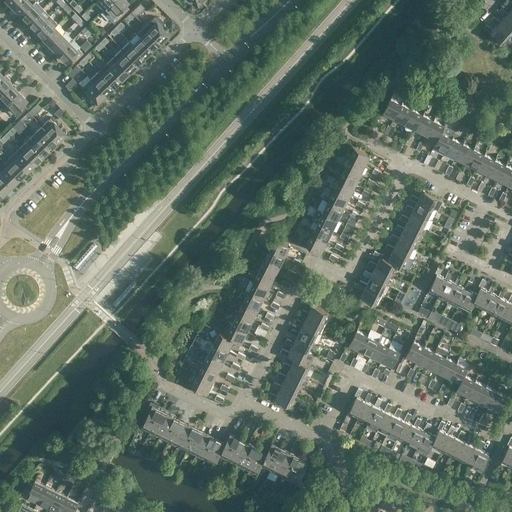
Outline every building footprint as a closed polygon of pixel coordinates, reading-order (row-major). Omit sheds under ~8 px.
[(19,0),(13,6),(20,14),(31,4),(34,0),(19,0)] [(34,0),(31,4),(20,14),(28,22),(42,8),(34,0)] [(103,9),(112,0),(96,0),(95,1),(103,9)] [(127,1),(125,0),(112,0),(103,9),(102,10),(114,23),(129,9),(124,4),(127,1)] [(69,6),(64,1),(60,5),(65,10),(69,6)] [(82,8),(78,3),(74,7),(78,12),(82,8)] [(144,7),(139,3),(131,12),(134,15),(135,16),(144,7)] [(511,7),(511,8),(507,13),(501,8),(498,11),(504,16),(505,15),(511,20),(511,7)] [(42,8),(28,22),(35,29),(50,15),(42,8)] [(130,19),(134,15),(131,12),(123,19),(126,23),(130,19)] [(57,23),(50,15),(35,29),(43,37),(54,27),(57,23)] [(511,20),(505,15),(504,16),(499,21),(493,16),(490,19),(496,25),(498,23),(511,34),(511,35),(511,20)] [(80,25),(84,21),(79,17),(75,21),(80,25)] [(153,17),(144,26),(159,41),(167,33),(161,27),(162,26),(163,24),(162,21),(161,19),(159,17),(156,17),(153,17)] [(57,23),(54,27),(43,37),(50,45),(61,35),(65,31),(57,23)] [(498,23),(496,25),(492,30),(486,24),(483,27),(489,33),(490,31),(503,43),(511,34),(498,23)] [(87,25),(82,30),(87,34),(91,30),(87,25)] [(159,41),(144,26),(137,33),(151,48),(159,41)] [(65,31),(61,35),(50,45),(58,53),(69,42),(72,39),(65,31)] [(129,41),(132,44),(144,56),(151,48),(137,33),(129,41)] [(86,49),(92,43),(87,38),(80,44),(86,49)] [(72,39),(69,42),(58,53),(66,61),(68,58),(73,63),(83,53),(78,48),(80,46),(72,39)] [(132,44),(125,52),(136,63),(144,56),(132,44)] [(136,63),(125,52),(117,59),(114,56),(113,56),(128,71),(136,63)] [(88,60),(84,56),(80,61),(83,65),(88,60)] [(128,71),(113,56),(106,63),(120,78),(128,71)] [(98,71),(101,74),(113,86),(120,78),(106,63),(98,71)] [(76,64),(67,73),(72,78),(81,69),(76,64)] [(113,86),(101,74),(98,71),(90,78),(105,94),(113,86)] [(3,76),(0,78),(0,93),(10,84),(3,76)] [(105,94),(90,78),(82,86),(97,101),(105,94)] [(10,84),(0,93),(0,103),(3,106),(6,103),(18,92),(10,84)] [(18,92),(6,103),(3,106),(10,114),(12,112),(17,117),(27,107),(22,103),(26,99),(18,92)] [(54,110),(59,104),(53,98),(47,104),(54,110)] [(393,119),(401,103),(390,98),(383,113),(387,115),(386,116),(393,119)] [(28,111),(32,116),(41,107),(37,103),(28,111)] [(412,109),(401,103),(394,118),(405,124),(412,109)] [(60,105),(55,111),(60,116),(66,110),(60,105)] [(423,114),(412,109),(405,124),(415,129),(423,114)] [(450,113),(447,118),(454,122),(457,116),(450,113)] [(434,119),(423,114),(415,129),(426,134),(434,119)] [(49,118),(41,126),(56,141),(64,133),(49,118)] [(24,123),(20,119),(16,123),(19,127),(24,123)] [(377,129),(381,121),(377,119),(373,127),(377,129)] [(444,125),(434,119),(426,134),(437,140),(441,132),(444,125)] [(388,134),(392,127),(388,125),(384,132),(388,134)] [(56,141),(41,126),(34,133),(48,148),(56,141)] [(399,140),(403,132),(398,130),(394,138),(399,140)] [(441,132),(437,140),(433,147),(444,153),(452,137),(441,132)] [(48,148),(34,133),(26,141),(41,156),(48,148)] [(409,145),(413,137),(409,135),(405,143),(409,145)] [(462,143),(452,137),(444,153),(455,158),(462,143)] [(41,156),(26,141),(18,148),(33,163),(41,156)] [(420,150),(424,143),(420,141),(416,148),(420,150)] [(473,148),(462,143),(455,158),(466,163),(473,148)] [(475,145),(473,148),(466,163),(476,169),(484,153),(479,151),(480,148),(475,145)] [(355,147),(350,158),(365,165),(370,154),(355,147)] [(10,156),(14,159),(25,171),(33,163),(18,148),(10,156)] [(495,159),(484,153),(476,169),(487,174),(495,159)] [(428,164),(432,156),(428,154),(424,161),(428,164)] [(365,165),(350,158),(345,169),(359,176),(365,165)] [(25,171),(14,159),(6,167),(17,178),(25,171)] [(438,169),(442,161),(438,159),(434,167),(438,169)] [(505,164),(495,159),(487,174),(498,179),(505,164)] [(511,178),(511,167),(505,164),(498,179),(509,185),(511,178)] [(449,174),(453,167),(449,165),(445,172),(449,174)] [(17,178),(6,167),(0,172),(0,175),(10,186),(17,178)] [(379,176),(382,171),(374,168),(372,172),(379,176)] [(359,176),(345,169),(339,179),(354,187),(359,176)] [(460,180),(464,172),(460,170),(456,178),(460,180)] [(10,186),(0,175),(0,191),(2,193),(10,186)] [(374,186),(376,182),(369,178),(366,183),(374,186)] [(354,187),(339,179),(334,190),(348,197),(354,187)] [(481,190),(485,183),(481,181),(477,188),(481,190)] [(438,197),(423,190),(424,188),(417,184),(414,189),(422,192),(419,198),(418,200),(433,207),(438,197)] [(492,196),(496,188),(492,186),(488,194),(492,196)] [(348,197),(334,190),(328,201),(343,208),(348,197)] [(503,201),(507,193),(503,191),(499,199),(503,201)] [(418,200),(419,198),(412,194),(410,198),(417,202),(414,208),(413,210),(428,217),(433,207),(418,200)] [(363,208),(366,204),(358,200),(356,204),(363,208)] [(343,208),(328,201),(323,212),(338,219),(343,208)] [(413,210),(414,208),(407,204),(404,208),(412,212),(409,217),(408,220),(423,227),(428,217),(413,210)] [(449,216),(454,218),(457,211),(452,209),(449,216)] [(358,219),(360,214),(352,211),(350,215),(358,219)] [(338,219),(323,212),(318,222),(332,230),(338,219)] [(408,220),(409,217),(402,214),(400,218),(407,222),(404,227),(403,230),(418,237),(423,227),(408,220)] [(353,229),(355,225),(347,221),(345,226),(353,229)] [(332,230),(318,222),(312,233),(327,240),(332,230)] [(403,230),(404,227),(397,224),(395,228),(402,232),(399,237),(398,240),(413,247),(418,237),(403,230)] [(327,240),(312,233),(307,244),(321,252),(327,240)] [(398,240),(399,237),(392,233),(390,238),(397,241),(394,247),(393,249),(408,257),(413,247),(398,240)] [(120,238),(118,236),(112,242),(115,245),(120,238)] [(290,245),(275,237),(270,249),(284,256),(290,245)] [(81,272),(97,253),(93,250),(97,245),(94,242),(73,266),(81,272)] [(393,249),(394,247),(387,243),(385,248),(392,251),(388,260),(396,263),(403,267),(408,257),(393,249)] [(284,256),(270,249),(264,259),(279,267),(284,256)] [(382,254),(380,253),(374,250),(372,255),(380,258),(377,264),(376,266),(391,273),(396,263),(388,260),(381,256),(382,254)] [(137,276),(153,258),(150,256),(134,274),(137,276)] [(279,267),(264,259),(259,270),(274,277),(279,267)] [(376,266),(377,264),(370,260),(367,264),(375,268),(372,274),(371,276),(386,283),(391,273),(376,266)] [(511,266),(511,267),(504,263),(502,267),(510,271),(511,269),(511,270),(511,266)] [(443,267),(439,265),(435,273),(437,274),(430,289),(440,294),(447,279),(445,278),(439,275),(443,267)] [(274,277),(259,270),(253,281),(268,288),(274,277)] [(371,276),(372,274),(364,270),(362,274),(370,278),(367,283),(366,286),(381,293),(386,283),(371,276)] [(448,270),(445,278),(447,279),(440,294),(438,297),(448,302),(457,284),(455,283),(449,280),(453,272),(448,270)] [(239,287),(244,277),(239,274),(234,284),(239,287)] [(458,275),(455,283),(457,284),(448,302),(457,307),(459,304),(467,289),(464,288),(459,285),(462,277),(458,275)] [(486,280),(482,278),(478,286),(480,287),(477,294),(473,302),(483,307),(491,292),(488,291),(483,288),(486,280)] [(116,306),(137,283),(133,280),(113,303),(116,306)] [(366,286),(367,283),(360,280),(358,284),(365,288),(361,296),(376,303),(381,293),(366,286)] [(468,280),(464,288),(467,289),(459,304),(469,309),(473,302),(477,294),(469,290),(472,282),(468,280)] [(268,288),(253,281),(248,292),(263,299),(268,288)] [(492,283),(488,291),(491,292),(483,307),(493,312),(500,297),(498,295),(492,293),(496,285),(492,283)] [(502,288),(498,295),(500,297),(493,312),(503,317),(510,302),(508,300),(502,298),(506,290),(502,288)] [(400,303),(405,293),(399,290),(394,300),(400,303)] [(263,299),(248,292),(243,302),(258,310),(263,299)] [(511,293),(508,300),(510,302),(503,317),(511,321),(511,293)] [(258,310),(243,302),(237,313),(252,321),(258,310)] [(328,312),(313,304),(309,312),(302,308),(299,313),(307,316),(308,315),(323,322),(328,312)] [(428,317),(430,311),(421,306),(419,312),(428,317)] [(432,310),(428,317),(437,322),(441,314),(432,310)] [(252,321),(237,313),(232,324),(247,331),(252,321)] [(442,314),(438,322),(447,326),(451,319),(442,314)] [(308,315),(307,316),(304,322),(297,318),(295,322),(302,326),(303,324),(318,332),(322,334),(326,324),(323,322),(308,315)] [(385,327),(388,322),(377,316),(374,322),(385,327)] [(461,324),(451,319),(448,327),(457,331),(461,324)] [(396,332),(399,327),(388,321),(385,327),(396,332)] [(247,331),(232,324),(227,335),(234,338),(241,342),(247,331)] [(303,324),(302,326),(299,332),(292,328),(290,332),(297,336),(298,334),(313,342),(318,332),(303,324)] [(477,331),(475,330),(473,334),(481,338),(484,330),(479,327),(477,331)] [(368,335),(357,329),(349,344),(360,350),(368,335)] [(219,331),(214,342),(229,349),(234,338),(227,335),(219,331)] [(339,340),(342,334),(336,331),(333,337),(339,340)] [(441,339),(446,342),(450,334),(444,331),(441,339)] [(490,342),(493,337),(484,332),(481,338),(490,342)] [(298,334),(297,336),(294,342),(287,338),(285,342),(292,346),(293,344),(308,352),(313,342),(298,334)] [(378,340),(368,335),(360,350),(371,355),(378,340)] [(493,336),(490,342),(496,345),(499,340),(493,336)] [(389,345),(378,340),(371,355),(381,360),(389,345)] [(424,345),(414,340),(413,340),(406,355),(417,361),(424,345)] [(229,349),(214,342),(208,352),(223,360),(229,349)] [(293,344),(292,346),(289,351),(282,348),(280,352),(287,356),(288,354),(295,358),(303,362),(308,352),(293,344)] [(400,351),(389,345),(381,360),(393,366),(400,351)] [(435,351),(424,345),(417,361),(428,366),(435,351)] [(437,346),(435,351),(428,366),(438,371),(446,356),(448,352),(437,346)] [(335,353),(329,350),(326,357),(331,360),(335,353)] [(223,360),(208,352),(203,363),(218,371),(223,360)] [(457,362),(446,356),(438,371),(449,377),(457,362)] [(303,362),(295,358),(291,366),(284,362),(282,366),(289,370),(290,368),(305,375),(310,366),(303,362)] [(459,358),(457,362),(449,377),(460,382),(456,389),(464,375),(463,375),(469,364),(459,358)] [(218,371),(203,363),(198,374),(212,381),(218,371)] [(290,368),(289,370),(286,375),(279,372),(277,376),(284,380),(285,378),(300,385),(305,375),(290,368)] [(212,381),(198,374),(192,385),(207,393),(212,381)] [(474,380),(464,375),(456,389),(467,395),(474,380)] [(285,378),(284,380),(281,385),(274,381),(272,386),(279,389),(280,387),(295,395),(300,385),(285,378)] [(485,386),(474,380),(467,395),(478,400),(485,386)] [(496,391),(485,386),(478,400),(489,406),(496,391)] [(280,387),(279,389),(276,395),(269,391),(267,396),(274,399),(275,398),(290,405),(295,395),(280,387)] [(357,396),(349,411),(359,416),(367,401),(364,400),(359,397),(362,390),(358,387),(354,395),(357,396)] [(507,397),(496,391),(489,406),(500,411),(507,397)] [(368,392),(364,400),(367,401),(359,416),(369,421),(376,406),(374,405),(368,402),(372,394),(368,392)] [(378,397),(374,405),(376,406),(369,421),(379,426),(386,411),(384,410),(378,407),(382,399),(378,397)] [(151,401),(145,412),(148,414),(142,424),(152,429),(161,410),(157,408),(159,405),(151,401)] [(305,403),(301,401),(298,407),(301,408),(307,411),(308,408),(303,406),(305,403)] [(387,434),(389,431),(396,416),(394,415),(388,412),(392,404),(388,402),(384,410),(386,411),(379,426),(377,429),(387,434)] [(398,407),(394,415),(396,416),(389,431),(398,436),(406,421),(404,420),(398,417),(402,409),(398,407)] [(170,415),(161,410),(152,429),(161,433),(170,415)] [(408,412),(404,420),(406,421),(398,436),(408,441),(416,426),(414,425),(408,422),(412,414),(408,412)] [(180,419),(170,415),(161,433),(170,438),(180,419)] [(417,417),(414,425),(416,426),(408,441),(418,446),(425,431),(423,430),(417,427),(422,419),(417,417)] [(189,424),(180,419),(170,438),(179,443),(189,424)] [(441,420),(439,424),(437,428),(439,429),(436,436),(432,444),(442,449),(450,434),(447,433),(441,430),(445,422),(441,420)] [(432,444),(436,436),(427,432),(431,424),(427,422),(423,430),(425,431),(418,446),(416,450),(426,455),(432,444)] [(198,429),(189,424),(179,443),(188,447),(198,429)] [(451,425),(447,433),(450,434),(442,449),(452,454),(459,439),(457,438),(451,435),(455,427),(451,425)] [(207,433),(198,429),(188,447),(198,452),(207,433)] [(461,430),(457,438),(459,439),(452,454),(462,459),(469,444),(467,443),(461,440),(465,432),(461,430)] [(216,438),(207,433),(198,452),(207,457),(216,438)] [(216,438),(207,457),(216,461),(220,452),(221,452),(230,433),(225,442),(216,438)] [(230,433),(221,452),(230,457),(239,438),(230,433)] [(471,435),(467,443),(469,444),(462,459),(471,464),(479,449),(477,448),(471,445),(475,437),(471,435)] [(369,444),(371,440),(362,436),(360,440),(369,444)] [(511,436),(507,444),(509,445),(501,460),(511,465),(511,463),(511,446),(511,444),(511,436)] [(239,438),(230,457),(239,461),(248,443),(239,438)] [(481,440),(477,448),(479,449),(471,464),(481,469),(489,454),(481,450),(485,442),(481,440)] [(376,441),(373,446),(379,449),(382,444),(376,441)] [(131,453),(135,445),(131,442),(127,451),(131,453)] [(248,443),(239,461),(248,466),(258,447),(248,443)] [(271,443),(267,452),(262,462),(271,466),(280,448),(271,443)] [(258,447),(248,466),(257,471),(262,462),(267,452),(258,447)] [(280,448),(271,466),(280,471),(290,452),(280,448)] [(391,455),(399,459),(401,454),(393,450),(391,455)] [(290,452),(280,471),(289,476),(299,457),(290,452)] [(299,457),(289,476),(299,480),(304,470),(307,471),(312,460),(304,456),(303,459),(299,457)] [(433,467),(436,461),(427,457),(424,463),(433,467)] [(409,464),(419,469),(422,463),(412,458),(409,464)] [(175,474),(179,465),(174,463),(170,472),(175,474)] [(61,481),(64,474),(59,471),(55,479),(61,481)] [(66,472),(63,478),(74,483),(76,478),(66,472)] [(38,501),(46,485),(35,479),(31,478),(24,491),(28,493),(27,495),(38,501)] [(57,490),(46,485),(38,501),(49,506),(57,490)] [(67,496),(57,490),(49,506),(59,511),(67,496)] [(78,501),(72,511),(82,511),(75,508),(81,496),(81,495),(78,501)] [(72,511),(78,501),(67,496),(59,511),(60,511),(72,511)] [(258,506),(262,508),(267,497),(265,496),(263,497),(258,506)] [(270,502),(269,496),(262,509),(267,511),(271,511),(275,504),(270,502)] [(24,511),(28,506),(22,503),(17,511),(24,511)]
